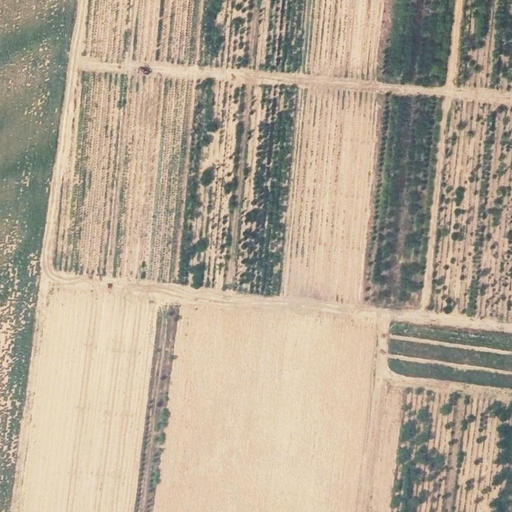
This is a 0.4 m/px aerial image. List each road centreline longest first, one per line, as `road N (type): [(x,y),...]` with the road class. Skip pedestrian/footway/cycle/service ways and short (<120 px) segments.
road 1 (track): [(16,511),(83,0)]
road 2 (track): [(75,63),(511,97)]
